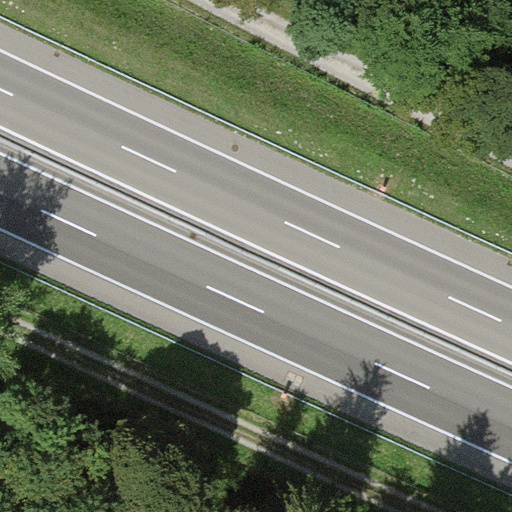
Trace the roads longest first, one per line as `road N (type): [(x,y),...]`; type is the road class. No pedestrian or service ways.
road 1 (motorway): [(511,324),(0,88)]
road 2 (motorway): [(0,190),(511,424)]
road 3 (track): [(0,319),(407,511)]
road 4 (track): [(511,156),(212,0)]
